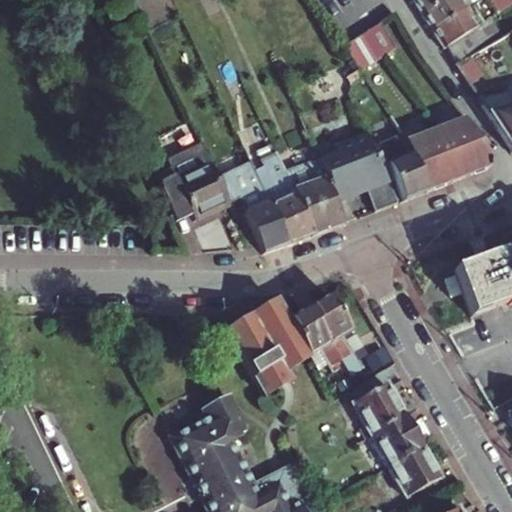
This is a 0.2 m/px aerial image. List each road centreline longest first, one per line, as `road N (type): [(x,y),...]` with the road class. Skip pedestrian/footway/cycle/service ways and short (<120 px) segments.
road 1 (residential): [(0,281),(260,279),(358,250)]
road 2 (residential): [(509,511),(358,250)]
road 3 (residential): [(511,184),(393,0)]
road 4 (residential): [(358,250),(511,193)]
